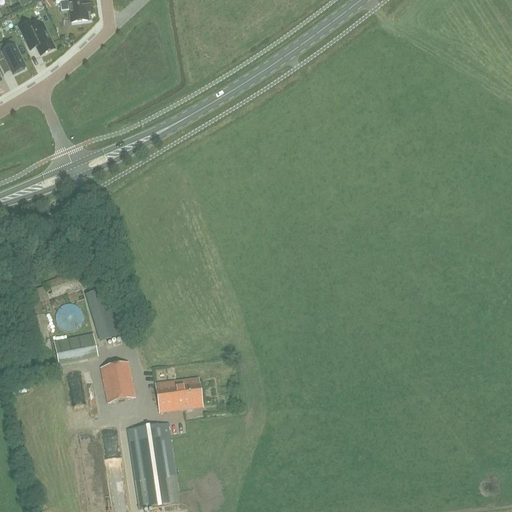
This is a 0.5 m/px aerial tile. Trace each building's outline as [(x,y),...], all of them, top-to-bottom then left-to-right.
[(55,0),(56,4),(60,3),(68,2),(70,13),(71,23),(88,21),(87,13),(89,12),(88,4),(86,4),(85,0),(55,0)] [(54,49),(43,26),(42,27),(34,30),(31,24),(19,29),(25,42),(30,51),(30,52),(30,51),(37,48),(40,56),(54,49)] [(25,69),(14,48),(6,52),(3,45),(0,46),(0,65),(6,62),(11,71),(13,75),(18,73),(20,72),(25,69)] [(40,303),(86,288),(81,272),(42,285),(44,288),(36,291),(39,301),(40,302),(40,303)] [(106,291),(92,295),(107,341),(120,337),(106,291)] [(35,359),(52,355),(44,316),(43,316),(40,302),(39,301),(25,304),(28,320),(27,320),(35,359)] [(83,320),(83,319),(83,318),(82,317),(82,316),(82,314),(81,313),(81,312),(80,311),(79,310),(79,309),(78,309),(77,308),(76,307),(75,307),(73,306),(72,306),(71,305),(70,305),(69,305),(67,305),(66,306),(65,306),(64,306),(63,307),(62,307),(61,308),(60,309),(59,309),(58,310),(57,311),(57,312),(56,313),(56,314),(55,316),(55,317),(55,318),(55,319),(55,320),(55,322),(55,323),(56,324),(56,325),(57,326),(57,327),(58,328),(59,329),(60,330),(61,331),(62,331),(63,332),(64,332),(65,333),(66,333),(67,333),(69,333),(70,333),(71,333),(72,333),(73,332),(75,332),(76,331),(77,331),(78,330),(79,329),(79,328),(80,327),(81,326),(81,325),(82,324),(82,323),(82,322),(83,320)] [(97,359),(93,336),(53,344),(58,367),(97,359)] [(127,364),(100,370),(107,405),(135,400),(127,364)] [(159,415),(192,410),(202,409),(198,380),(155,387),(159,415)] [(180,506),(176,479),(168,426),(127,432),(139,511),(180,506)] [(122,463),(120,439),(105,440),(107,464),(122,463)]
